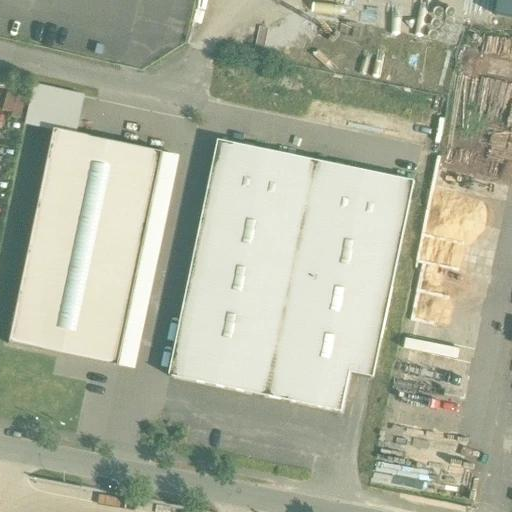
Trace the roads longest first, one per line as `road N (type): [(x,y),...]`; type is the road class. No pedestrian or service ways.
road 1 (residential): [(307,511),(0,448)]
road 2 (residential): [(184,85),(136,87),(0,56)]
